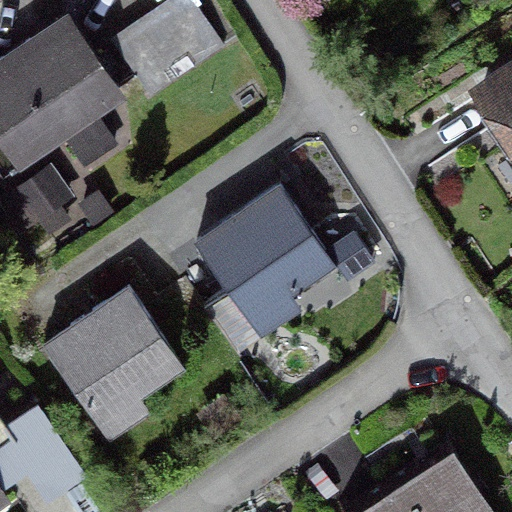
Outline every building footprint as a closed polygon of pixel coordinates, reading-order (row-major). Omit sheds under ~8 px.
[(152,0),(113,25),(150,83),(223,37),(198,0),(152,0)] [(115,84),(69,13),(0,56),(0,117),(19,146),(115,84)] [(511,63),(473,89),(511,148),(511,63)] [(335,259),(279,177),(194,234),(261,333),(302,305),(291,289),(335,259)] [(187,362),(128,278),(44,337),(112,434),(150,407),(141,394),(187,362)] [(490,511),(445,440),(352,498),(360,511),(490,511)] [(0,504),(10,498),(0,484),(0,504)]
